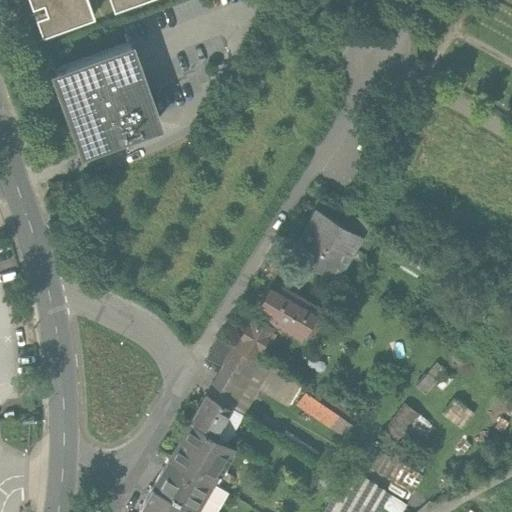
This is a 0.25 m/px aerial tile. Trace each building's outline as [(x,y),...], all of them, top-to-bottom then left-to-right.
[(28,0),(32,9),(43,4),(46,14),(36,18),(42,37),(95,18),(88,0),(109,0),(114,11),(143,0),(28,0)] [(130,46),(54,73),(82,150),(108,141),(158,123),(140,72),(130,46)] [(341,222),(318,208),(302,235),(299,233),(289,250),(335,277),(360,235),(361,233),(341,222)] [(361,233),(360,235),(365,238),(372,226),(347,211),(341,222),(361,233)] [(251,315),(234,343),(254,355),(271,326),(268,324),(270,320),(298,336),(301,331),(314,338),(326,318),(314,310),(316,306),(285,287),(282,293),(269,286),(258,304),(261,305),(254,316),(251,315)] [(224,363),(259,383),(256,387),(277,399),(290,375),(254,355),(234,343),(223,363),(224,363)] [(444,368),(434,360),(414,385),(424,393),(444,368)] [(259,383),(224,363),(207,392),(242,412),(256,387),(259,383)] [(351,423),(304,391),(295,404),(342,435),(351,423)] [(206,392),(190,420),(226,441),(242,412),(207,392),(206,392)] [(473,410),(452,395),(440,412),(461,426),(473,410)] [(435,426),(405,403),(384,429),(413,453),(435,426)] [(190,420),(168,458),(210,482),(232,444),(226,441),(190,420)] [(420,474),(377,450),(368,467),(410,491),(420,474)] [(168,458),(152,486),(185,505),(197,511),(214,511),(226,491),(210,482),(168,458)] [(322,511),(375,511),(379,507),(388,511),(398,511),(403,504),(387,493),(348,468),(322,511)] [(152,486),(136,511),(181,511),(185,505),(152,486)]
